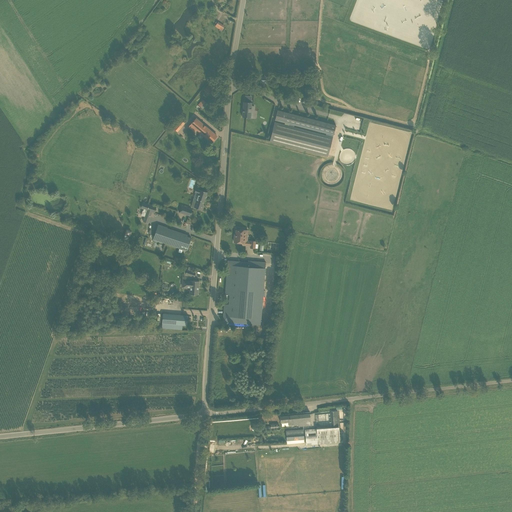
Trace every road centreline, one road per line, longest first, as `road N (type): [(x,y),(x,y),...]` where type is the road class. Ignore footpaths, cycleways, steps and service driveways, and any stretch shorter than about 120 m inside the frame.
road 1 (unclassified): [(203,414),(229,82),(243,0)]
road 2 (unclassified): [(203,414),(511,381)]
road 3 (unclassified): [(203,414),(0,436)]
